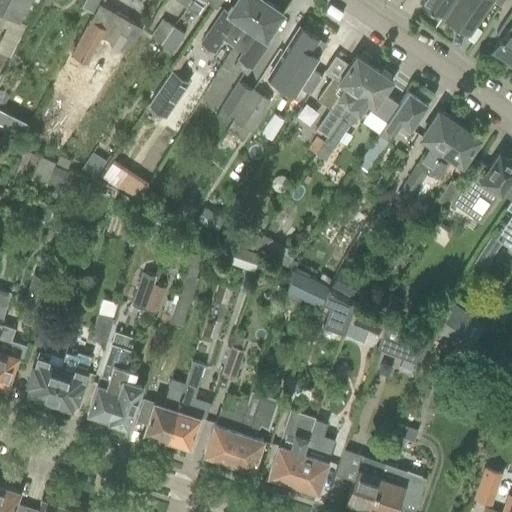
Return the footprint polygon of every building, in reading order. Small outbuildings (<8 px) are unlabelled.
[(0,0),(0,9),(19,20),(29,0),(0,0)] [(85,0),(82,6),(92,11),(97,0),(85,0)] [(189,0),(185,6),(196,13),(204,0),(209,0),(215,4),(217,0),(189,0)] [(223,8),(200,41),(214,51),(220,41),(223,37),(233,44),(235,41),(246,26),(262,0),(234,0),(227,11),(223,8)] [(235,41),(233,44),(243,51),(234,64),(247,73),(270,41),(265,37),(282,12),(265,0),(262,0),(246,26),(235,41)] [(422,0),(441,13),(449,0),(422,0)] [(454,0),(444,15),(467,30),(488,0),(493,0),(499,4),(502,0),(454,0)] [(99,1),(40,117),(78,136),(137,20),(99,1)] [(502,20),(507,24),(491,47),(511,61),(511,59),(511,6),(502,20)] [(160,44),(173,25),(161,17),(148,36),(160,44)] [(173,25),(160,44),(170,50),(183,31),(173,25)] [(316,58),(324,46),(316,40),(317,37),(299,25),(282,51),(291,57),(276,81),(305,99),(321,74),(302,62),(308,52),(316,58)] [(355,54),(338,79),(332,75),(316,98),(329,107),(316,127),(327,135),(341,114),(374,66),(355,54)] [(373,104),(371,108),(387,119),(398,102),(383,92),(392,79),(374,66),(341,114),(327,135),(317,149),(327,156),(366,99),(373,104)] [(185,83),(169,71),(146,104),(163,116),(185,83)] [(235,115),(252,88),(239,80),(222,107),(235,115)] [(252,88),(235,115),(229,124),(227,128),(239,136),(246,125),(247,126),(266,97),(252,88)] [(398,102),(387,119),(357,163),(360,165),(353,174),(364,181),(370,172),(367,170),(400,122),(410,128),(427,103),(407,89),(398,102)] [(311,124),(321,109),(306,100),(297,115),(311,124)] [(222,107),(216,115),(229,124),(235,115),(222,107)] [(0,108),(0,130),(19,140),(28,122),(0,108)] [(417,164),(418,164),(403,186),(413,193),(418,185),(427,170),(458,124),(438,110),(421,136),(431,143),(417,164)] [(478,137),(458,124),(427,170),(418,185),(427,191),(436,177),(437,177),(451,157),(461,163),(478,137)] [(22,150),(15,172),(22,175),(29,154),(30,154),(22,150)] [(478,159),(456,193),(451,200),(463,208),(473,193),(491,205),(511,173),(511,160),(499,151),(488,166),(478,159)] [(92,152),(80,168),(94,177),(105,161),(92,152)] [(39,156),(32,176),(46,181),(52,163),(52,162),(39,156)] [(46,181),(48,182),(65,188),(70,175),(71,171),(52,163),(46,181)] [(110,163),(101,177),(112,184),(121,170),(110,163)] [(459,185),(450,179),(435,200),(444,206),(459,185)] [(112,196),(115,189),(104,184),(101,191),(112,196)] [(511,195),(505,206),(511,210),(511,219),(502,234),(511,240),(511,195)] [(182,199),(176,214),(190,220),(197,204),(182,199)] [(223,218),(203,206),(195,219),(214,232),(223,218)] [(227,260),(253,269),(259,253),(232,244),(227,260)] [(385,248),(377,261),(390,270),(398,256),(385,248)] [(342,263),(333,278),(352,289),(361,274),(342,263)] [(319,301),(326,286),(294,269),(285,290),(318,304),(319,301)] [(175,301),(168,321),(182,326),(198,277),(185,272),(175,301)] [(30,301),(23,322),(35,326),(40,311),(51,278),(34,273),(25,299),(30,301)] [(137,288),(132,302),(143,306),(146,297),(148,292),(151,283),(153,277),(142,273),(137,288)] [(146,297),(143,306),(142,309),(156,313),(165,287),(151,283),(148,292),(146,297)] [(350,296),(326,286),(319,301),(333,306),(327,321),(346,329),(350,318),(357,299),(350,296)] [(392,293),(385,303),(395,310),(402,299),(392,293)] [(168,321),(175,301),(165,297),(161,309),(163,309),(160,319),(168,321)] [(465,351),(484,323),(444,297),(421,331),(465,351)] [(386,314),(357,299),(350,318),(380,333),(386,314)] [(35,326),(29,343),(40,346),(50,315),(40,311),(35,326)] [(112,317),(97,312),(90,336),(105,340),(112,317)] [(418,363),(430,336),(386,318),(378,346),(418,363)] [(0,322),(0,384),(5,386),(16,354),(19,355),(23,343),(10,339),(14,326),(0,322)] [(110,342),(87,411),(90,412),(89,415),(97,417),(98,415),(107,418),(124,366),(130,348),(110,342)] [(241,349),(228,345),(219,372),(232,376),(241,349)] [(38,349),(27,382),(30,383),(27,392),(34,394),(34,396),(43,399),(45,398),(49,399),(59,367),(60,367),(63,358),(38,349)] [(59,367),(49,399),(51,400),(52,402),(60,405),(62,404),(70,406),(73,397),(76,398),(87,366),(91,356),(77,352),(76,354),(65,350),(63,358),(60,367),(59,367)] [(184,382),(166,437),(175,440),(174,443),(185,446),(186,444),(189,445),(199,414),(188,411),(194,393),(193,393),(203,362),(192,359),(184,382)] [(124,366),(107,418),(117,421),(115,424),(124,427),(126,424),(127,424),(140,384),(132,381),(135,370),(124,366)] [(153,400),(143,430),(145,430),(144,433),(154,437),(155,434),(166,437),(184,382),(171,378),(163,403),(153,400)] [(247,403),(227,460),(252,468),(263,437),(253,433),(261,420),(268,423),(275,400),(251,391),(247,403)] [(215,421),(213,420),(203,451),(227,460),(247,403),(237,399),(233,411),(220,406),(215,421)] [(274,454),(267,473),(292,481),(311,425),(314,417),(315,415),(290,407),(278,442),(274,454)] [(311,425),(292,481),(317,490),(334,438),(323,434),(327,422),(314,417),(311,425)] [(399,420),(389,447),(405,453),(410,439),(418,442),(423,429),(399,420)] [(357,467),(356,467),(345,499),(349,500),(350,504),(357,506),(360,504),(369,507),(384,461),(362,454),(357,467)] [(424,475),(384,461),(369,507),(383,511),(392,511),(397,500),(413,506),(424,475)] [(485,467),(475,498),(490,503),(500,472),(485,467)] [(0,511),(11,511),(18,490),(0,484),(0,511)] [(22,511),(62,511),(64,507),(64,505),(42,498),(38,509),(24,505),(22,511)]
